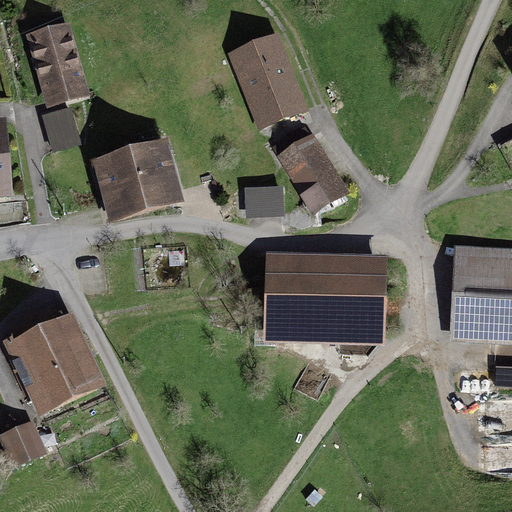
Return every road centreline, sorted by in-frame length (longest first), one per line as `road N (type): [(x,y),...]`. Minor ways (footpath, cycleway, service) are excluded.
road 1 (unclassified): [(50,240),(201,227),(279,246),(337,241),(399,205),(455,97),(490,0)]
road 2 (track): [(399,205),(423,242),(427,284),(415,335),(350,390),(259,511)]
road 3 (unclassified): [(50,240),(185,511)]
